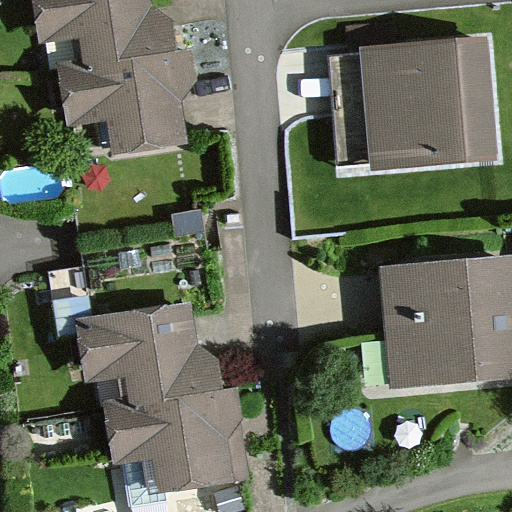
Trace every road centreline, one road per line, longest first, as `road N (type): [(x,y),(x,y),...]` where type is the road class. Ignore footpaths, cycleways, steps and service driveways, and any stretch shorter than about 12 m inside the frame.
road 1 (residential): [(272,350),(249,0)]
road 2 (residential): [(511,476),(380,511)]
